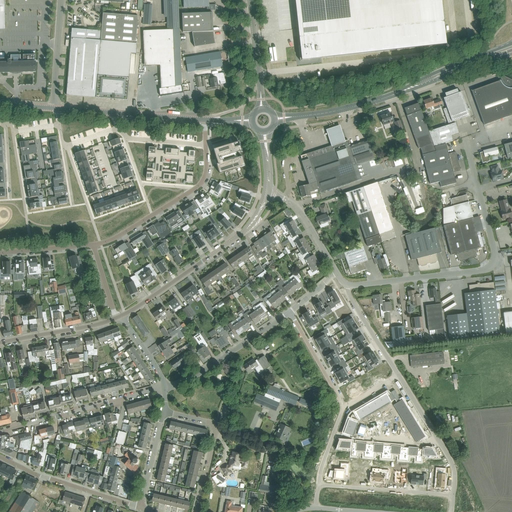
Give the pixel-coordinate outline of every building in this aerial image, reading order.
[(165,0),(167,24),(158,24),(159,59),(160,59),(161,89),(159,89),(160,96),(183,93),(182,88),(181,67),(181,58),(178,8),(178,0),(165,0)] [(208,0),(183,0),(184,8),(207,7),(207,11),(216,10),(216,4),(210,5),(210,4),(209,4),(208,0)] [(296,0),(301,46),(298,47),(299,48),(301,60),(300,60),(300,61),(309,60),(309,58),(321,56),(321,58),(446,44),(441,0),(296,0)] [(103,13),(101,31),(101,40),(136,43),(138,16),(108,13),(103,13)] [(211,13),(212,13),(182,14),(183,32),(213,31),(211,31),(211,25),(212,25),(211,13)] [(101,40),(101,31),(72,28),(71,38),(66,95),(96,98),(96,97),(96,98),(96,93),(101,40)] [(213,32),(192,32),(194,47),(215,44),(213,32)] [(96,93),(96,98),(127,100),(131,53),(136,54),(137,43),(136,43),(101,40),(96,93)] [(138,82),(147,83),(149,50),(141,50),(138,82)] [(220,52),(183,58),(183,60),(186,60),(188,72),(223,67),(220,52)] [(0,57),(0,72),(9,72),(10,73),(11,73),(13,74),(14,74),(15,74),(16,74),(17,74),(18,74),(19,74),(21,73),(22,73),(23,72),(36,72),(36,69),(36,62),(35,62),(35,61),(35,54),(23,55),(23,57),(18,57),(18,55),(11,55),(8,55),(8,58),(0,57)] [(210,79),(211,88),(212,88),(215,87),(218,87),(218,85),(218,84),(220,84),(221,84),(220,82),(225,81),(224,79),(225,79),(224,73),(213,74),(213,76),(215,75),(215,78),(214,78),(210,79)] [(208,75),(195,77),(197,87),(206,86),(205,80),(208,78),(208,75)] [(511,79),(504,76),(501,77),(502,80),(500,80),(472,91),(484,125),(511,114),(511,79)] [(446,97),(443,98),(447,108),(452,122),(461,119),(470,116),(461,92),(458,93),(457,89),(451,91),(445,93),(446,97)] [(423,101),(426,108),(433,106),(435,109),(434,110),(435,110),(439,108),(438,106),(442,104),(440,99),(433,102),(432,98),(423,101)] [(421,148),(421,150),(434,147),(429,131),(421,110),(418,103),(404,108),(407,115),(406,115),(406,116),(407,115),(419,149),(421,148)] [(447,108),(443,109),(448,123),(452,122),(447,108)] [(380,117),(382,121),(383,124),(393,121),(391,113),(380,117)] [(429,131),(434,147),(453,141),(451,135),(459,133),(455,123),(429,131)] [(340,126),(326,130),(332,146),(346,142),(340,126)] [(41,138),(41,143),(47,142),(48,146),(48,147),(59,146),(59,145),(58,146),(57,140),(58,140),(57,136),(53,136),(41,138)] [(119,138),(108,142),(110,147),(112,147),(113,150),(118,148),(117,145),(121,144),(119,138)] [(336,144),(318,150),(320,156),(326,175),(353,166),(357,165),(375,159),(370,144),(368,140),(350,146),(348,140),(344,141),(346,147),(338,150),(336,144)] [(29,145),(28,141),(18,142),(19,146),(20,146),(21,149),(26,148),(26,151),(21,152),(36,149),(36,144),(29,145)] [(239,141),(213,149),(216,159),(217,159),(218,164),(217,164),(219,174),(224,172),(227,182),(231,181),(232,182),(239,180),(239,179),(243,177),(244,177),(240,167),(245,166),(242,156),(238,158),(236,153),(242,151),(239,141)] [(344,141),(336,144),(338,150),(346,147),(344,141)] [(511,158),(511,142),(504,145),(507,156),(503,157),(504,160),(508,159),(511,158)] [(421,150),(426,169),(458,161),(456,152),(448,154),(446,143),(446,144),(434,147),(421,150)] [(149,147),(148,157),(155,158),(155,157),(156,158),(155,163),(159,164),(160,151),(155,150),(156,147),(149,147)] [(483,151),(483,152),(480,153),(482,163),(490,161),(488,156),(499,153),(497,147),(483,151)] [(118,148),(113,150),(116,158),(125,155),(123,149),(119,151),(118,148)] [(160,151),(159,164),(163,164),(164,158),(165,158),(165,159),(171,159),(172,149),(165,148),(165,151),(160,151)] [(37,153),(36,149),(21,152),(22,156),(21,156),(21,160),(22,159),(23,163),(38,160),(30,161),(29,154),(37,153)] [(172,149),(171,159),(178,160),(178,159),(179,160),(178,165),(182,166),(183,153),(178,152),(179,149),(172,149)] [(86,150),(75,153),(77,159),(88,155),(86,150)] [(183,153),(182,166),(186,166),(187,160),(188,160),(188,161),(195,161),(195,151),(189,150),(188,153),(183,153)] [(300,155),(301,158),(306,157),(307,160),(320,156),(318,150),(301,156),(300,155)] [(88,155),(77,159),(79,164),(88,160),(87,156),(88,155)] [(125,155),(116,158),(119,166),(124,164),(123,161),(127,160),(125,155)] [(306,157),(301,158),(302,161),(302,162),(309,184),(316,182),(319,193),(321,192),(361,179),(359,171),(355,172),(353,166),(326,175),(320,156),(307,160),(306,157)] [(61,159),(51,160),(51,163),(52,164),(53,163),(54,169),(43,171),(61,168),(60,159),(61,159)] [(39,164),(38,160),(23,163),(28,162),(28,165),(23,166),(25,173),(35,171),(34,165),(39,164)] [(88,160),(79,164),(80,169),(91,165),(90,165),(88,160)] [(458,161),(426,169),(430,184),(440,182),(441,187),(456,183),(453,173),(460,171),(458,161)] [(147,168),(146,179),(153,179),(153,176),(158,177),(159,164),(155,163),(155,169),(154,169),(147,168)] [(124,164),(119,166),(122,174),(131,171),(129,166),(125,167),(124,164)] [(159,164),(158,177),(163,177),(163,180),(169,181),(170,170),(164,169),(164,170),(163,170),(163,164),(159,164)] [(91,165),(80,169),(82,174),(93,170),(91,165)] [(170,170),(169,181),(176,181),(176,178),(181,179),(182,166),(178,165),(178,172),(177,172),(177,171),(170,171),(171,170),(170,170)] [(491,167),(492,173),(491,173),(493,181),(496,180),(497,181),(500,180),(500,179),(503,178),(501,170),(499,171),(498,165),(491,167)] [(182,166),(181,179),(186,179),(186,182),(193,183),(194,172),(187,171),(187,172),(186,172),(186,166),(182,166)] [(61,168),(43,171),(44,175),(50,174),(51,179),(63,177),(63,176),(64,176),(63,173),(62,173),(62,171),(57,172),(56,169),(61,168)] [(93,170),(82,174),(84,179),(95,175),(93,170)] [(37,181),(35,171),(25,173),(25,175),(24,176),(25,179),(31,178),(31,182),(37,181)] [(122,174),(120,175),(122,180),(124,180),(125,183),(130,181),(129,178),(132,176),(131,171),(122,174)] [(95,175),(84,179),(86,184),(97,180),(96,181),(94,176),(95,176),(95,175)] [(64,182),(63,177),(51,179),(53,178),(54,187),(53,187),(64,185),(59,186),(59,183),(64,182)] [(97,180),(86,184),(88,189),(99,185),(97,180)] [(37,181),(31,182),(32,185),(27,185),(28,191),(39,189),(37,181)] [(211,188),(210,189),(215,192),(214,194),(218,197),(220,194),(218,193),(219,192),(219,191),(221,188),(223,189),(230,191),(232,185),(221,181),(218,185),(214,182),(213,182),(214,182),(212,184),(213,185),(212,186),(211,186),(212,187),(211,188),(211,187),(210,187),(211,188)] [(309,184),(308,185),(308,184),(299,187),(302,197),(306,196),(307,198),(311,197),(311,195),(319,193),(316,182),(309,184)] [(377,182),(363,187),(382,242),(396,237),(377,182)] [(64,186),(64,185),(53,187),(55,197),(51,198),(61,196),(60,193),(65,192),(65,190),(66,190),(65,186),(64,186)] [(99,185),(88,189),(89,195),(100,191),(99,185)] [(382,242),(371,211),(363,187),(349,192),(346,193),(349,203),(352,201),(357,215),(365,239),(368,247),(372,245),(382,242)] [(136,188),(131,190),(134,201),(140,199),(136,188)] [(39,189),(28,191),(28,194),(27,194),(28,198),(37,196),(38,199),(43,198),(43,195),(40,195),(39,189)] [(239,189),(238,192),(242,193),(240,200),(249,203),(251,196),(245,194),(246,191),(239,189)] [(131,190),(125,192),(129,203),(134,201),(131,190)] [(125,192),(120,194),(124,205),(129,203),(125,192)] [(201,196),(197,198),(200,202),(197,204),(206,218),(210,215),(206,209),(205,206),(208,204),(209,205),(211,203),(212,202),(209,198),(208,198),(205,193),(203,194),(203,195),(201,196),(201,195),(200,196),(201,196)] [(120,194),(114,196),(118,206),(124,205),(120,194)] [(451,199),(453,206),(469,202),(467,195),(451,199)] [(61,199),(61,196),(51,198),(51,201),(54,201),(55,205),(55,206),(67,204),(66,198),(61,199)] [(109,197),(113,208),(118,206),(114,196),(115,197),(110,198),(109,197)] [(109,197),(104,199),(107,210),(113,208),(109,197)] [(38,199),(34,200),(35,203),(30,204),(31,210),(43,208),(42,202),(44,202),(43,198),(38,199)] [(99,202),(102,212),(107,210),(104,199),(103,199),(104,202),(99,203),(99,202)] [(506,200),(504,200),(499,202),(500,205),(502,205),(503,211),(501,211),(503,219),(511,217),(510,209),(509,209),(506,200)] [(99,202),(93,204),(96,214),(102,212),(99,202)] [(185,206),(181,208),(185,215),(188,214),(190,216),(192,215),(194,213),(196,212),(198,215),(202,213),(196,205),(193,207),(190,202),(187,204),(185,205),(185,206)] [(469,202),(453,206),(457,222),(458,222),(473,218),(469,202)] [(235,203),(232,208),(235,209),(233,213),(241,218),(245,212),(239,209),(241,206),(235,203)] [(325,204),(319,206),(322,214),(320,215),(320,216),(316,218),(319,225),(320,225),(331,220),(325,204)] [(169,215),(165,218),(171,227),(177,223),(178,225),(185,220),(179,211),(176,213),(176,212),(175,212),(171,214),(169,215)] [(225,218),(219,222),(226,230),(231,225),(227,221),(230,218),(224,212),(222,215),(225,218)] [(473,218),(458,222),(468,258),(477,256),(475,249),(481,247),(480,247),(473,218)] [(286,228),(288,232),(297,227),(293,220),(287,224),(286,221),(280,225),(282,229),(283,230),(286,228)] [(159,222),(148,228),(149,230),(151,233),(152,233),(156,230),(157,233),(161,239),(171,233),(164,221),(165,223),(161,225),(160,224),(159,222)] [(208,226),(210,229),(205,233),(205,234),(205,233),(210,240),(210,241),(220,234),(219,234),(216,230),(220,228),(215,221),(211,223),(208,226)] [(457,222),(443,226),(450,251),(451,255),(456,254),(458,261),(468,258),(458,222),(457,222)] [(287,237),(290,242),(296,239),(295,236),(301,233),(297,227),(288,232),(290,235),(287,237)] [(435,228),(420,232),(428,263),(438,261),(436,254),(441,252),(440,247),(435,228)] [(196,238),(192,240),(196,245),(197,245),(199,248),(201,247),(202,248),(205,246),(204,245),(205,244),(202,240),(205,238),(199,230),(193,234),(194,235),(194,236),(194,237),(195,236),(196,238)] [(266,232),(265,233),(272,243),(276,248),(280,245),(279,243),(280,242),(277,238),(274,231),(272,233),(271,231),(269,232),(268,233),(267,232),(266,232)] [(428,263),(420,232),(405,236),(412,260),(411,260),(417,259),(419,266),(428,263)] [(142,233),(131,239),(134,245),(141,240),(147,249),(154,245),(148,236),(145,238),(142,234),(142,233)] [(264,236),(262,237),(270,249),(272,248),(270,245),(272,243),(265,233),(264,234),(264,236)] [(258,238),(256,239),(264,249),(266,247),(268,250),(270,249),(262,237),(260,239),(258,238)] [(297,246),(299,249),(307,244),(304,238),(298,241),(296,239),(290,242),(293,248),(297,246)] [(264,249),(256,239),(255,240),(256,242),(253,244),(257,249),(254,251),(258,259),(261,257),(261,256),(263,254),(261,251),(264,249)] [(123,244),(115,249),(118,254),(123,251),(129,260),(137,256),(131,246),(128,248),(125,243),(124,243),(123,244)] [(164,243),(159,246),(157,247),(163,256),(169,251),(164,243)] [(297,254),(300,260),(306,256),(305,253),(311,250),(307,244),(299,249),(300,253),(297,254)] [(245,249),(243,251),(248,258),(249,259),(253,256),(253,254),(251,251),(248,247),(247,246),(244,248),(245,249)] [(368,261),(366,255),(363,246),(344,253),(352,275),(366,269),(363,262),(368,261),(368,260),(368,261)] [(179,254),(175,248),(170,252),(178,265),(183,262),(182,259),(182,258),(181,259),(181,258),(182,257),(179,254)] [(243,251),(238,254),(243,261),(248,258),(243,251)] [(238,254),(233,257),(238,265),(240,267),(245,264),(243,261),(238,254)] [(377,257),(373,259),(375,265),(378,264),(380,270),(388,268),(387,267),(390,266),(386,254),(383,255),(384,258),(381,259),(380,256),(380,255),(379,255),(378,255),(377,255),(377,256),(377,257)] [(307,263),(309,266),(318,261),(314,255),(308,258),(306,256),(300,260),(303,265),(307,263)] [(81,280),(86,279),(81,260),(78,261),(76,256),(70,257),(69,257),(72,267),(73,269),(78,267),(78,268),(80,274),(82,273),(84,279),(81,280)] [(233,257),(228,261),(231,265),(233,268),(238,265),(233,257)] [(28,266),(29,275),(32,275),(34,274),(34,271),(38,271),(38,274),(40,274),(41,274),(40,264),(37,264),(37,258),(36,258),(32,259),(30,260),(30,265),(30,266),(28,266)] [(50,262),(50,258),(43,258),(43,259),(43,263),(44,263),(44,268),(48,268),(48,270),(55,270),(54,262),(51,263),(51,262),(50,262)] [(161,261),(155,265),(161,275),(167,271),(165,266),(167,265),(163,259),(161,261)] [(13,268),(13,281),(18,281),(18,275),(24,275),(24,270),(25,270),(25,265),(24,265),(24,261),(23,261),(23,260),(19,260),(19,261),(17,261),(17,265),(16,265),(16,268),(13,268)] [(11,265),(11,261),(5,261),(6,262),(3,262),(3,269),(0,269),(0,276),(0,280),(4,280),(4,277),(10,277),(10,265),(11,265)] [(318,261),(309,266),(311,270),(307,272),(310,277),(317,273),(315,271),(321,267),(318,261)] [(226,263),(221,266),(226,273),(231,270),(226,263)] [(150,264),(145,266),(147,269),(143,271),(151,283),(155,280),(154,280),(156,278),(152,272),(154,270),(150,264)] [(221,266),(216,270),(221,277),(226,273),(221,266)] [(216,270),(211,273),(216,280),(221,277),(216,270)] [(267,272),(265,270),(264,271),(258,276),(259,278),(267,272)] [(137,272),(134,273),(135,275),(139,281),(141,279),(145,285),(147,284),(148,285),(151,283),(143,271),(138,274),(137,272)] [(289,283),(296,291),(301,287),(299,283),(297,281),(299,279),(301,278),(298,273),(297,271),(294,274),(289,278),(292,281),(289,283)] [(211,273),(206,277),(211,284),(216,280),(211,273)] [(132,282),(126,284),(130,295),(137,292),(135,287),(141,285),(141,286),(142,286),(139,281),(135,275),(131,277),(132,282)] [(211,284),(206,277),(201,280),(206,287),(204,288),(208,295),(211,293),(207,286),(211,284)] [(279,286),(283,292),(286,290),(287,292),(290,296),(296,291),(289,283),(286,286),(284,282),(281,279),(276,283),(279,286)] [(465,298),(467,313),(447,316),(450,341),(470,338),(500,335),(495,295),(495,290),(494,290),(494,282),(480,284),(480,283),(477,283),(477,284),(469,285),(470,293),(464,293),(465,298)] [(187,290),(192,297),(194,299),(198,297),(197,296),(200,294),(193,285),(187,290)] [(274,290),(276,293),(273,295),(280,304),(286,299),(281,294),(283,292),(279,286),(274,290)] [(435,297),(435,304),(441,304),(439,292),(436,293),(436,288),(429,289),(430,298),(435,297)] [(192,297),(187,290),(181,294),(187,303),(191,300),(189,298),(192,297)] [(334,291),(328,294),(332,301),(328,303),(331,309),(336,306),(335,305),(340,302),(334,291)] [(408,291),(409,301),(412,301),(413,306),(420,305),(420,301),(419,294),(415,295),(415,291),(408,291)] [(273,295),(271,293),(263,299),(268,305),(270,303),(274,308),(280,304),(273,295)] [(373,296),(374,304),(380,304),(380,306),(382,306),(383,312),(384,312),(384,317),(385,322),(391,321),(390,312),(389,312),(389,311),(392,311),(391,302),(385,303),(384,300),(382,301),(381,295),(373,296)] [(173,300),(169,303),(170,305),(169,306),(171,310),(173,308),(176,312),(182,308),(180,305),(176,299),(173,301),(173,300)] [(258,309),(255,311),(261,320),(267,316),(263,310),(265,308),(261,302),(256,306),(258,309)] [(320,302),(314,305),(320,316),(326,313),(327,315),(331,312),(328,307),(324,309),(320,302)] [(441,304),(435,304),(425,306),(428,330),(435,330),(437,342),(445,341),(441,304)] [(161,308),(158,310),(164,319),(167,317),(165,315),(168,314),(162,305),(160,307),(161,308)] [(189,305),(186,308),(191,315),(194,312),(189,305)] [(53,317),(52,317),(52,320),(52,321),(53,321),(52,321),(54,321),(54,323),(55,328),(60,327),(59,320),(62,319),(61,314),(61,312),(60,306),(56,306),(57,310),(56,310),(56,311),(57,311),(57,312),(53,313),(53,317)] [(87,313),(84,314),(84,317),(86,321),(94,319),(93,318),(97,317),(96,311),(94,307),(90,308),(89,306),(86,307),(87,313)] [(191,315),(186,308),(182,311),(187,319),(192,316),(191,315)] [(164,319),(158,310),(155,312),(154,311),(152,313),(158,321),(160,319),(161,321),(164,319)] [(250,310),(244,314),(249,320),(251,318),(255,324),(261,320),(255,311),(252,314),(250,310)] [(239,322),(238,322),(244,331),(250,327),(246,321),(249,320),(244,314),(241,311),(237,314),(239,317),(236,319),(239,322)] [(511,311),(503,313),(506,334),(511,332),(511,311)] [(76,317),(72,317),(74,324),(81,323),(79,316),(78,312),(75,313),(76,317)] [(308,312),(302,315),(310,327),(319,322),(316,316),(312,319),(308,312)] [(74,324),(72,317),(72,314),(65,316),(66,319),(65,319),(67,326),(74,324)] [(132,319),(144,337),(150,333),(138,315),(132,319)] [(13,317),(17,335),(22,334),(21,326),(19,326),(17,316),(13,317)] [(423,327),(422,317),(411,318),(413,329),(423,327)] [(343,319),(337,323),(339,326),(340,326),(343,330),(355,323),(352,318),(345,322),(343,319)] [(6,329),(3,330),(3,333),(4,337),(12,336),(11,331),(11,329),(11,328),(10,323),(11,323),(11,319),(6,320),(6,324),(5,324),(6,329)] [(27,325),(30,324),(31,332),(38,331),(36,319),(27,320),(27,324),(27,325)] [(181,326),(177,322),(176,319),(172,321),(177,328),(181,326)] [(244,331),(238,322),(235,325),(233,321),(228,325),(234,333),(236,332),(238,335),(244,331)] [(355,323),(343,330),(346,335),(345,336),(347,339),(353,336),(351,333),(358,328),(355,323)] [(391,327),(394,347),(406,346),(403,326),(391,327)] [(168,334),(167,333),(163,327),(160,330),(165,337),(168,334)] [(118,328),(111,330),(115,341),(122,338),(118,328)] [(209,332),(211,337),(217,334),(215,329),(209,332)] [(323,336),(316,340),(318,345),(331,338),(331,337),(329,338),(326,334),(328,333),(326,329),(321,332),(323,336)] [(111,330),(104,333),(107,340),(108,344),(112,342),(115,341),(111,330)] [(216,336),(209,341),(213,346),(216,344),(218,345),(220,349),(229,343),(227,340),(226,338),(229,335),(229,336),(227,332),(225,330),(224,330),(218,334),(220,337),(217,339),(216,336)] [(200,334),(205,341),(206,342),(208,340),(203,332),(200,334)] [(107,340),(104,333),(97,336),(100,342),(104,341),(105,345),(108,344),(107,340)] [(353,336),(347,339),(350,343),(352,341),(355,346),(365,340),(362,335),(355,339),(353,336)] [(92,337),(85,338),(87,350),(94,349),(94,343),(93,344),(93,342),(92,337)] [(331,338),(318,345),(321,350),(329,346),(330,349),(336,346),(331,338)] [(158,346),(162,352),(169,347),(167,345),(171,342),(169,339),(165,341),(162,343),(163,343),(158,346)] [(62,347),(62,349),(80,347),(79,340),(61,342),(62,347)] [(365,340),(355,346),(358,351),(355,352),(358,356),(363,352),(361,349),(368,345),(365,340)] [(190,346),(189,343),(180,349),(181,352),(190,346)] [(202,349),(196,352),(198,356),(201,354),(201,355),(202,354),(204,358),(210,354),(205,346),(205,347),(203,343),(199,345),(202,349)] [(48,346),(40,347),(41,356),(46,355),(47,359),(50,359),(50,360),(51,360),(52,365),(56,364),(54,350),(49,351),(48,346)] [(332,352),(325,356),(328,362),(340,355),(337,350),(338,350),(336,346),(330,349),(332,352)] [(28,352),(29,359),(30,362),(36,361),(36,362),(39,362),(38,358),(37,358),(37,357),(41,356),(40,347),(32,348),(33,353),(28,354),(28,352)] [(126,351),(130,356),(136,352),(133,347),(126,351)] [(169,347),(162,352),(166,358),(173,353),(177,350),(175,347),(171,350),(169,347)] [(363,352),(358,356),(360,359),(362,358),(365,362),(375,356),(372,351),(365,355),(363,352)] [(5,354),(7,362),(8,367),(11,366),(12,370),(17,369),(14,357),(13,357),(12,352),(5,354)] [(130,356),(133,361),(140,357),(136,352),(130,356)] [(443,353),(415,356),(410,357),(411,367),(444,363),(443,353)] [(83,354),(79,354),(68,356),(70,367),(80,365),(80,366),(83,366),(83,354)] [(184,354),(174,361),(170,363),(171,364),(170,364),(172,367),(172,366),(174,369),(177,366),(179,368),(182,365),(181,363),(187,358),(185,356),(184,354)] [(340,355),(328,362),(331,367),(338,363),(340,366),(346,363),(344,359),(341,360),(339,356),(340,355)] [(254,359),(244,366),(249,372),(252,370),(251,369),(254,367),(257,371),(262,367),(264,370),(264,369),(270,365),(264,356),(258,360),(257,359),(255,361),(254,359)] [(375,356),(365,362),(368,367),(365,368),(368,372),(373,368),(371,365),(378,361),(375,356)] [(133,361),(137,367),(143,362),(140,357),(133,361)] [(137,367),(140,372),(147,368),(143,362),(137,367)] [(342,369),(335,373),(337,378),(348,372),(345,368),(348,366),(346,363),(340,366),(342,369)] [(144,377),(150,373),(147,368),(140,372),(138,373),(141,378),(144,377)] [(376,371),(372,372),(375,382),(380,380),(376,371)] [(348,372),(337,378),(340,383),(347,379),(349,382),(355,379),(353,376),(349,377),(347,373),(348,372)] [(150,373),(144,377),(148,383),(154,378),(150,373)] [(369,375),(365,377),(369,386),(374,384),(369,375)] [(118,378),(119,382),(120,381),(122,389),(128,387),(126,380),(121,381),(120,377),(118,378)] [(106,381),(107,385),(108,384),(110,392),(116,391),(114,383),(113,383),(112,379),(108,380),(106,381)] [(112,379),(113,383),(114,383),(116,391),(122,389),(120,381),(119,382),(115,383),(114,379),(112,379)] [(362,379),(358,381),(363,390),(367,387),(362,379)] [(99,382),(101,386),(102,386),(103,394),(110,392),(108,384),(107,385),(103,386),(102,382),(99,382)] [(93,384),(94,388),(96,387),(98,395),(103,394),(102,386),(101,386),(97,387),(96,383),(93,384)] [(354,383),(351,386),(357,394),(361,390),(354,383)] [(94,388),(93,384),(90,385),(88,385),(89,390),(91,397),(98,395),(96,387),(94,388)] [(284,401),(287,393),(269,385),(265,393),(268,394),(281,399),(284,401)] [(83,387),(80,388),(82,399),(86,398),(87,399),(88,399),(88,400),(86,389),(83,390),(83,387)] [(347,387),(343,390),(351,397),(354,394),(347,387)] [(82,399),(80,388),(76,389),(77,391),(74,392),(76,403),(77,402),(76,402),(78,401),(77,400),(82,399)] [(15,389),(9,390),(12,405),(19,404),(15,389)] [(387,394),(391,402),(395,399),(395,400),(397,403),(396,403),(397,403),(401,400),(400,399),(399,397),(399,396),(397,394),(398,394),(397,394),(396,392),(395,390),(395,389),(394,390),(393,391),(391,392),(390,392),(389,393),(388,393),(389,393),(387,394)] [(68,392),(64,393),(67,404),(71,403),(72,404),(73,404),(73,405),(73,404),(72,400),(71,394),(68,394),(68,392)] [(254,400),(253,402),(254,402),(270,409),(270,408),(276,410),(276,411),(281,399),(268,394),(265,393),(264,396),(257,394),(254,400)] [(295,405),(298,397),(287,393),(284,401),(295,405)] [(386,393),(380,397),(385,406),(384,405),(388,403),(388,404),(391,402),(387,394),(386,393)] [(56,396),(53,397),(56,408),(60,407),(60,408),(61,408),(62,408),(61,406),(60,398),(59,398),(57,398),(56,396)] [(56,408),(53,397),(50,397),(51,400),(48,400),(50,411),(50,410),(51,410),(51,409),(56,408)] [(380,397),(374,401),(379,410),(378,408),(381,406),(382,407),(382,408),(385,406),(380,397)] [(150,399),(144,401),(146,409),(152,408),(150,399)] [(44,400),(38,401),(41,413),(45,412),(46,412),(47,413),(44,400)] [(397,403),(393,405),(395,405),(397,408),(396,408),(395,409),(397,411),(406,406),(402,400),(401,400),(397,403)] [(36,414),(41,413),(38,401),(35,402),(32,403),(32,404),(33,405),(33,406),(35,415),(36,414)] [(374,401),(367,404),(373,413),(372,412),(375,410),(376,411),(379,410),(374,401)] [(138,402),(132,404),(135,412),(140,411),(138,402)] [(135,412),(132,404),(126,406),(128,414),(135,412)] [(367,404),(361,408),(366,417),(367,417),(366,416),(369,414),(370,415),(373,413),(367,404)] [(30,405),(26,405),(29,416),(34,415),(34,416),(35,416),(35,417),(36,417),(35,415),(33,406),(30,407),(30,405)] [(406,406),(397,411),(397,412),(398,411),(400,414),(399,415),(399,414),(399,415),(401,418),(410,412),(406,406)] [(361,408),(355,412),(360,421),(360,419),(363,417),(363,418),(364,419),(366,417),(361,408)] [(1,413),(0,412),(0,421),(1,425),(11,423),(10,418),(9,414),(6,415),(2,416),(1,413)] [(350,414),(349,419),(358,423),(359,421),(360,421),(355,412),(350,414)] [(410,412),(401,418),(402,417),(404,420),(403,421),(405,424),(413,418),(410,412)] [(118,419),(120,414),(116,413),(115,416),(114,415),(113,415),(113,413),(110,413),(109,413),(105,414),(105,415),(103,415),(104,420),(107,420),(107,423),(111,422),(112,424),(115,423),(117,424),(118,419)] [(98,417),(94,418),(96,427),(97,427),(104,425),(102,415),(97,416),(98,417)] [(90,417),(86,418),(89,429),(90,432),(95,431),(95,430),(97,430),(97,427),(96,427),(94,418),(91,419),(90,417)] [(83,421),(79,422),(81,430),(89,429),(86,418),(82,419),(83,421)] [(413,418),(405,424),(406,423),(408,426),(407,427),(408,430),(417,424),(413,418)] [(349,419),(346,426),(356,430),(357,427),(357,426),(357,427),(356,426),(357,423),(358,423),(349,419)] [(380,425),(380,426),(381,426),(381,427),(381,428),(382,428),(382,429),(383,429),(383,430),(384,430),(385,430),(386,430),(387,430),(388,430),(389,430),(389,429),(390,429),(390,428),(391,428),(391,427),(391,426),(391,425),(391,424),(391,423),(391,422),(390,422),(390,421),(389,421),(389,420),(388,420),(387,420),(387,419),(386,419),(385,419),(384,419),(384,420),(383,420),(382,420),(382,421),(381,421),(381,422),(381,423),(381,424),(380,424),(380,425)] [(81,430),(79,422),(76,422),(75,421),(71,422),(74,432),(77,432),(80,434),(82,433),(81,430)] [(169,429),(175,430),(177,423),(171,421),(169,429)] [(138,429),(142,430),(143,429),(150,430),(152,424),(144,422),(143,428),(139,427),(138,429)] [(60,426),(60,430),(62,434),(64,434),(64,435),(72,433),(70,423),(66,424),(66,425),(60,426)] [(181,432),(188,433),(189,426),(183,424),(181,432)] [(286,436),(288,432),(290,428),(281,424),(275,437),(284,441),(284,440),(285,440),(286,437),(286,436)] [(417,424),(408,430),(410,429),(412,432),(411,433),(410,433),(412,436),(421,430),(417,424)] [(346,426),(344,433),(353,437),(354,433),(353,433),(354,429),(356,430),(346,426)] [(53,427),(46,429),(48,437),(49,439),(52,438),(51,436),(51,435),(55,434),(54,432),(53,427)] [(48,437),(46,429),(39,430),(40,434),(34,436),(34,442),(35,444),(39,443),(38,440),(42,439),(41,438),(45,437),(45,438),(48,437)] [(137,435),(141,436),(141,435),(149,437),(150,430),(143,429),(142,430),(141,434),(137,433),(137,435)] [(202,429),(200,436),(206,438),(208,430),(202,429)] [(421,430),(412,436),(413,435),(415,438),(414,439),(416,442),(425,437),(421,430)] [(118,431),(115,443),(123,445),(126,433),(121,432),(118,431)] [(20,441),(20,442),(20,443),(19,448),(30,450),(31,445),(32,439),(31,432),(19,435),(20,441)] [(0,451),(0,452),(1,450),(5,451),(5,448),(6,449),(8,447),(9,447),(9,446),(7,445),(7,442),(9,442),(10,435),(5,435),(4,436),(0,435),(0,451)] [(140,441),(139,442),(138,446),(134,445),(134,447),(138,448),(138,447),(146,449),(147,443),(140,441)] [(352,443),(351,456),(356,456),(357,451),(361,451),(361,442),(358,442),(358,443),(352,443)] [(361,442),(361,451),(365,452),(364,457),(369,457),(370,444),(365,444),(365,443),(361,442)] [(370,444),(369,457),(373,458),(374,453),(378,453),(379,444),(375,444),(375,445),(370,444)] [(379,444),(378,453),(382,453),(381,458),(386,459),(387,446),(382,445),(382,444),(379,444)] [(387,446),(386,459),(391,459),(391,454),(395,454),(396,445),(393,445),(392,446),(387,446)] [(396,445),(395,454),(399,455),(399,460),(403,460),(405,447),(399,447),(399,446),(396,445)] [(1,450),(0,452),(14,458),(16,452),(13,451),(14,448),(13,448),(13,447),(9,447),(8,447),(6,449),(5,448),(5,451),(1,450)] [(405,447),(403,460),(408,461),(409,456),(413,456),(413,447),(410,447),(410,448),(405,447)] [(413,447),(413,456),(417,456),(416,461),(421,462),(422,449),(417,448),(417,447),(413,447)] [(429,448),(429,456),(437,457),(432,449),(429,448)] [(47,450),(44,449),(43,452),(39,451),(37,460),(34,459),(34,458),(29,456),(28,463),(28,462),(32,464),(39,466),(41,460),(44,462),(47,450)] [(135,465),(136,465),(137,465),(138,464),(139,463),(139,462),(139,461),(139,460),(139,459),(138,459),(138,458),(137,458),(137,457),(136,457),(135,457),(134,457),(133,458),(127,453),(128,451),(123,449),(122,453),(125,455),(126,456),(129,459),(131,460),(131,461),(131,462),(131,463),(132,464),(133,465),(134,465),(135,465)] [(164,450),(162,456),(170,458),(170,457),(171,453),(175,454),(176,452),(172,451),(172,452),(164,450)] [(236,462),(239,462),(242,463),(241,464),(242,464),(241,467),(247,468),(248,460),(243,459),(243,460),(240,459),(241,454),(232,452),(231,456),(232,456),(232,458),(230,458),(229,466),(228,466),(227,465),(222,469),(226,476),(232,472),(230,469),(232,468),(233,465),(236,466),(236,462)] [(47,469),(48,469),(48,470),(52,471),(52,470),(54,470),(56,460),(49,458),(50,456),(47,455),(45,461),(48,462),(47,469)] [(111,476),(113,477),(113,478),(118,479),(121,468),(116,466),(118,458),(116,458),(113,457),(109,456),(106,467),(113,469),(111,474),(111,476)] [(133,465),(132,464),(131,463),(131,462),(131,461),(131,460),(129,459),(126,456),(124,459),(125,465),(128,467),(127,468),(130,470),(131,469),(134,472),(138,467),(135,465),(134,465),(133,465)] [(62,463),(61,465),(60,467),(62,468),(60,473),(65,475),(66,472),(68,472),(71,464),(68,463),(67,465),(62,463)] [(330,470),(328,477),(343,478),(343,475),(347,476),(347,477),(349,464),(340,463),(340,471),(330,470)] [(16,471),(1,464),(0,466),(0,473),(11,479),(9,483),(13,485),(17,476),(14,475),(16,471)] [(75,476),(79,477),(81,468),(73,466),(71,476),(75,477),(75,476)] [(100,487),(100,488),(106,490),(107,485),(107,484),(106,483),(107,480),(105,479),(107,475),(107,473),(111,474),(113,469),(106,467),(103,477),(100,487)] [(82,479),(86,480),(89,470),(81,468),(79,477),(82,478),(82,479)] [(160,468),(158,474),(166,476),(166,475),(167,471),(171,472),(172,470),(168,469),(167,470),(160,468)] [(190,468),(188,474),(197,476),(198,470),(190,468)] [(90,482),(93,483),(96,472),(97,470),(92,469),(90,471),(89,470),(86,480),(85,482),(89,484),(90,482)] [(372,473),(371,481),(372,481),(376,481),(377,481),(378,481),(378,482),(379,482),(383,482),(384,479),(388,479),(388,480),(389,470),(380,469),(380,471),(379,471),(376,471),(376,472),(372,472),(372,473)] [(402,469),(402,472),(395,471),(394,483),(395,483),(397,483),(398,483),(399,483),(399,484),(400,484),(400,483),(401,483),(401,480),(406,480),(406,481),(406,480),(407,469),(402,469)] [(435,478),(434,485),(436,486),(436,487),(444,487),(445,474),(444,474),(444,470),(438,470),(437,474),(437,478),(435,478)] [(96,486),(100,487),(103,477),(100,476),(100,475),(98,472),(96,472),(93,483),(96,484),(96,486)] [(215,476),(221,484),(226,481),(220,473),(215,476)] [(418,485),(423,485),(423,480),(426,480),(426,474),(423,473),(423,476),(419,476),(416,476),(411,475),(411,484),(415,484),(415,485),(416,484),(418,485)] [(26,475),(24,480),(23,483),(22,486),(27,489),(28,487),(34,490),(37,484),(34,483),(36,480),(26,475)] [(113,477),(111,476),(107,490),(114,492),(115,488),(116,488),(116,486),(116,485),(118,479),(113,478),(113,477)] [(195,482),(187,480),(186,486),(194,488),(195,482)] [(272,487),(261,485),(259,485),(258,491),(271,494),(272,487)] [(22,491),(9,511),(32,511),(39,502),(22,491)] [(62,500),(74,504),(83,507),(86,498),(65,492),(62,500)] [(170,506),(176,507),(178,499),(171,498),(170,506)] [(184,501),(182,508),(188,510),(190,502),(184,501)] [(241,511),(242,508),(231,506),(232,502),(227,501),(225,511),(241,511)]
